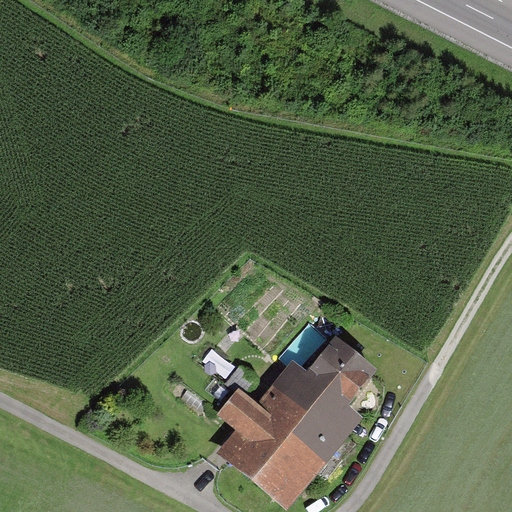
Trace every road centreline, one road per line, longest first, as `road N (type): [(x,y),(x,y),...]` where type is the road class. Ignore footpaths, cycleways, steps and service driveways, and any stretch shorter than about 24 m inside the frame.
road 1 (residential): [(346,511),(511,244)]
road 2 (residential): [(0,397),(214,511)]
